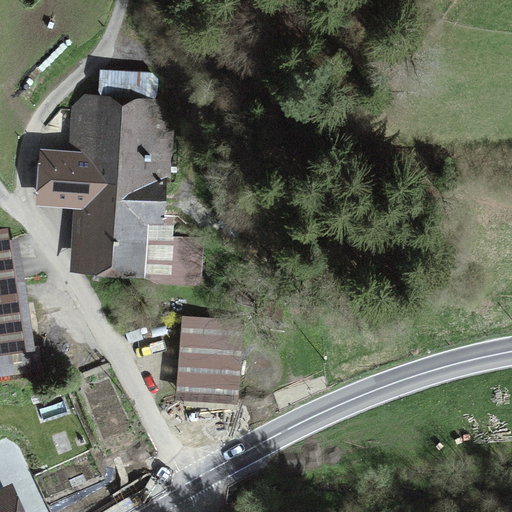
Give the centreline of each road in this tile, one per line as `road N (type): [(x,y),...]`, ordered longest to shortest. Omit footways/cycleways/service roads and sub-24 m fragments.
road 1 (secondary): [(511,351),(348,400),(186,484)]
road 2 (unclassified): [(186,484),(75,283),(29,220)]
road 3 (unclassified): [(122,0),(108,41),(35,130),(25,167),(29,220)]
road 4 (track): [(207,214),(195,192),(181,100),(161,66),(108,41)]
